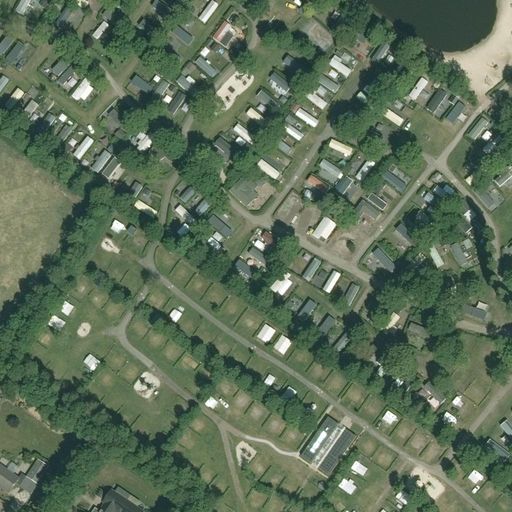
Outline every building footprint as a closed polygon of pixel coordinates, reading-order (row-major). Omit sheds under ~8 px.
[(28,0),(44,12),(50,5),(43,0),(28,0)] [(93,12),(99,1),(96,0),(76,0),(76,3),(93,12)] [(60,24),(67,28),(77,10),(69,6),(60,24)] [(323,12),(334,19),(336,14),(326,8),(323,12)] [(236,23),(241,16),(236,13),(232,20),(236,23)] [(139,24),(159,37),(163,30),(143,18),(139,24)] [(225,20),(213,36),(220,42),(233,26),(225,20)] [(106,22),(94,36),(99,41),(111,27),(106,22)] [(189,45),(193,40),(178,28),(175,33),(189,45)] [(0,49),(4,52),(12,37),(5,34),(0,43),(0,49)] [(210,50),(216,55),(222,48),(216,43),(210,50)] [(175,44),(168,52),(173,56),(180,48),(175,44)] [(380,65),(390,50),(383,45),(373,60),(380,65)] [(341,63),(343,60),(335,55),(329,65),(349,78),(353,71),(341,63)] [(214,79),(219,73),(201,57),(196,62),(214,79)] [(52,73),(58,79),(71,66),(66,60),(52,73)] [(326,67),(322,72),(328,77),(332,72),(326,67)] [(180,79),(183,73),(177,70),(174,76),(180,79)] [(68,82),(74,75),(69,71),(64,79),(68,82)] [(270,78),(286,93),(292,87),(275,72),(270,78)] [(333,73),(327,79),(322,74),(317,78),(336,96),(346,85),(333,73)] [(153,90),(137,77),(132,84),(148,96),(153,90)] [(418,102),(429,83),(422,79),(411,97),(418,102)] [(84,80),(80,90),(85,93),(89,83),(84,80)] [(4,83),(0,87),(0,98),(10,89),(4,83)] [(12,99),(19,104),(29,91),(22,86),(12,99)] [(167,112),(180,92),(171,86),(158,106),(167,112)] [(275,113),(280,109),(265,90),(260,94),(275,113)] [(311,92),(307,98),(328,113),(332,107),(311,92)] [(445,99),(439,110),(444,113),(451,102),(445,99)] [(25,111),(32,116),(41,107),(34,101),(25,111)] [(401,115),(406,109),(395,101),(390,107),(401,115)] [(310,115),(314,109),(305,102),(296,114),(316,129),(320,123),(310,115)] [(444,125),(451,129),(463,111),(457,106),(444,125)] [(120,113),(113,116),(117,123),(123,120),(120,113)] [(143,124),(128,144),(136,150),(151,130),(143,124)] [(235,124),(232,128),(243,138),(246,134),(235,124)] [(288,125),(284,130),(305,144),(309,139),(288,125)] [(68,126),(60,136),(67,141),(75,131),(68,126)] [(232,129),(227,134),(241,147),(245,141),(232,129)] [(137,150),(144,156),(158,139),(151,133),(137,150)] [(82,145),(87,139),(82,135),(77,142),(82,145)] [(292,157),(295,152),(276,138),(273,142),(292,157)] [(175,157),(158,143),(149,153),(159,162),(164,158),(170,163),(175,157)] [(275,153),(266,168),(278,175),(287,161),(275,153)] [(108,182),(122,164),(116,159),(102,176),(108,182)] [(341,178),(345,171),(324,159),(320,167),(341,178)] [(361,175),(370,163),(364,159),(358,166),(353,162),(350,166),(361,175)] [(252,182),(246,175),(230,192),(247,208),(253,202),(242,192),(252,182)] [(312,175),(307,181),(314,187),(320,181),(312,175)] [(349,201),(356,189),(343,182),(337,194),(349,201)] [(433,192),(442,197),(445,191),(437,186),(433,192)] [(475,191),(491,209),(497,205),(481,186),(475,191)] [(158,210),(162,194),(157,192),(152,209),(158,210)] [(310,208),(294,197),(281,214),(289,219),(296,209),(304,215),(310,208)] [(376,197),(373,202),(385,211),(388,207),(376,197)] [(381,215),(363,201),(353,214),(360,220),(365,214),(376,222),(381,215)] [(462,203),(456,211),(465,216),(470,208),(462,203)] [(339,228),(348,219),(343,213),(333,222),(339,228)] [(232,236),(236,231),(216,216),(212,222),(232,236)] [(320,240),(333,222),(325,216),(313,235),(320,240)] [(175,234),(185,225),(180,220),(170,228),(175,234)] [(402,225),(397,231),(403,237),(403,238),(415,249),(421,243),(402,225)] [(273,248),(278,240),(266,231),(260,238),(273,248)] [(219,242),(223,236),(218,232),(214,238),(219,242)] [(392,235),(388,240),(397,248),(401,243),(392,235)] [(199,243),(206,249),(210,245),(202,239),(199,243)] [(252,245),(247,250),(266,265),(270,259),(252,245)] [(88,246),(85,258),(94,261),(97,249),(88,246)] [(436,265),(441,263),(433,246),(428,248),(436,265)] [(164,248),(158,255),(168,264),(174,256),(164,248)] [(379,250),(373,255),(379,261),(379,262),(390,274),(397,268),(379,250)] [(308,280),(318,265),(310,260),(303,272),(297,268),(295,272),(308,280)] [(255,278),(258,270),(239,261),(235,269),(255,278)] [(182,266),(173,277),(181,282),(189,271),(182,266)] [(114,282),(119,274),(111,269),(107,277),(114,282)] [(339,271),(327,287),(332,290),(344,274),(339,271)] [(279,293),(292,277),(286,272),(273,288),(279,293)] [(197,279),(194,287),(202,290),(205,281),(197,279)] [(80,294),(88,294),(88,280),(80,280),(80,294)] [(126,282),(125,292),(134,293),(136,284),(126,282)] [(344,305),(351,308),(360,287),(352,284),(344,305)] [(103,304),(108,296),(100,290),(94,297),(103,304)] [(300,300),(295,304),(304,315),(309,311),(300,300)] [(71,318),(76,307),(66,302),(60,312),(71,318)] [(119,302),(109,314),(117,321),(127,309),(119,302)] [(368,320),(375,325),(390,308),(383,302),(368,320)] [(154,303),(151,307),(161,314),(164,310),(154,303)] [(472,309),(464,306),(461,313),(485,322),(488,314),(472,308),(472,309)] [(170,320),(177,325),(181,319),(174,314),(170,320)] [(316,325),(328,332),(333,324),(321,317),(316,325)] [(48,327),(60,334),(64,326),(52,319),(48,327)] [(134,329),(143,334),(148,325),(139,320),(134,329)] [(184,332),(187,324),(181,321),(178,330),(184,332)] [(259,338),(266,342),(272,332),(265,328),(259,338)] [(198,344),(206,335),(199,329),(191,338),(198,344)] [(155,342),(165,347),(169,337),(158,333),(155,342)] [(49,349),(54,342),(43,334),(38,341),(49,349)] [(205,347),(210,351),(216,343),(211,339),(205,347)] [(172,341),(163,354),(172,359),(181,347),(172,341)] [(228,364),(237,354),(230,348),(222,358),(228,364)] [(107,349),(104,357),(112,361),(116,353),(107,349)] [(30,351),(27,359),(39,365),(43,356),(30,351)] [(187,375),(197,362),(188,356),(179,369),(187,375)] [(380,360),(372,369),(382,378),(390,369),(380,360)] [(452,363),(445,371),(451,376),(458,368),(452,363)] [(204,374),(213,381),(219,373),(211,366),(204,374)] [(249,373),(256,380),(261,375),(255,368),(249,373)] [(336,372),(328,382),(336,387),(343,377),(336,372)] [(473,373),(469,380),(490,392),(494,385),(473,373)] [(74,392),(82,381),(75,375),(67,386),(74,392)] [(107,388),(112,382),(103,375),(98,380),(107,388)] [(456,386),(464,390),(467,384),(459,380),(456,386)] [(199,382),(195,392),(204,396),(208,386),(199,382)] [(474,395),(478,389),(472,384),(468,390),(474,395)] [(433,386),(428,389),(432,395),(437,392),(433,386)] [(286,393),(295,396),(297,391),(289,387),(286,393)] [(459,391),(455,395),(472,410),(476,406),(459,391)] [(210,394),(204,403),(215,409),(220,401),(210,394)] [(434,407),(439,403),(433,395),(428,399),(434,407)] [(470,400),(477,405),(480,400),(473,396),(470,400)] [(454,400),(439,414),(446,421),(461,406),(454,400)] [(306,406),(314,411),(317,406),(309,401),(306,406)] [(248,415),(258,422),(267,409),(257,402),(248,415)] [(178,412),(188,416),(191,408),(182,404),(178,412)] [(128,426),(133,420),(122,410),(117,416),(128,426)] [(270,422),(276,428),(283,420),(276,415),(270,422)] [(203,433),(209,425),(196,416),(190,424),(203,433)] [(170,428),(176,421),(171,417),(165,424),(170,428)] [(312,464),(326,444),(333,434),(339,425),(328,417),(322,426),(315,437),(301,456),(312,464)] [(178,420),(171,429),(176,433),(182,424),(178,420)] [(406,420),(401,430),(411,435),(416,426),(406,420)] [(149,438),(154,432),(142,423),(138,429),(149,438)] [(287,434),(295,440),(301,431),(292,425),(287,434)] [(343,433),(318,469),(329,476),(357,437),(346,429),(343,433)] [(185,446),(192,438),(183,432),(177,440),(185,446)] [(511,456),(511,439),(504,435),(503,439),(504,440),(499,449),(511,456)] [(436,442),(433,447),(443,454),(446,449),(436,442)] [(38,485),(49,468),(38,461),(27,478),(38,485)] [(189,469),(197,473),(201,464),(192,461),(189,469)] [(468,465),(458,469),(462,479),(472,475),(468,465)] [(0,466),(0,487),(9,494),(11,491),(17,495),(21,488),(24,483),(19,480),(19,479),(0,466)] [(211,483),(216,474),(205,469),(201,478),(211,483)] [(253,469),(250,473),(259,479),(262,475),(253,469)] [(276,473),(268,485),(276,490),(283,478),(276,473)] [(345,477),(341,485),(349,490),(354,483),(345,477)] [(484,477),(474,487),(481,494),(491,483),(484,477)] [(362,479),(352,493),(360,499),(370,485),(362,479)] [(252,498),(261,501),(265,492),(255,489),(252,498)] [(504,500),(505,502),(508,499),(500,489),(492,496),(499,504),(504,500)] [(143,511),(137,508),(128,501),(112,491),(103,504),(105,505),(100,511),(95,509),(93,511),(143,511)] [(318,493),(313,500),(318,503),(322,496),(318,493)] [(338,510),(343,502),(333,495),(328,503),(338,510)]
